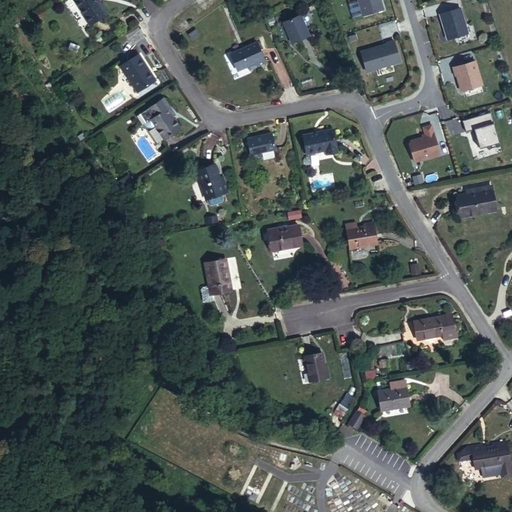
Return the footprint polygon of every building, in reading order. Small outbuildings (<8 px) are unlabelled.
[(95,0),(73,0),(88,23),(106,11),(101,2),(98,3),(95,0)] [(383,9),(380,0),(358,0),(363,15),(383,9)] [(468,33),(460,8),(440,14),(443,24),(444,24),(446,29),(445,30),(447,39),(468,33)] [(301,16),(283,23),(292,43),(309,35),(301,16)] [(400,62),(394,41),(361,51),(367,71),(400,62)] [(254,42),(230,53),(237,72),(245,68),(247,72),(265,65),(254,42)] [(136,55),(118,67),(136,94),(154,82),(136,55)] [(482,85),(475,61),(453,68),(455,76),(457,75),(461,91),(482,85)] [(147,124),(160,144),(176,134),(167,121),(171,119),(159,101),(144,111),(151,121),(147,124)] [(501,146),(491,112),(462,121),(466,132),(474,129),(480,149),(487,146),(488,150),(501,146)] [(440,154),(433,132),(425,135),(426,136),(411,141),(409,144),(415,162),(440,154)] [(332,138),(301,145),(305,163),(325,158),(326,164),(337,161),(332,138)] [(267,144),(242,151),(246,171),(255,169),(254,165),(271,162),(267,144)] [(210,178),(193,183),(206,219),(209,220),(220,216),(221,213),(219,208),(225,205),(223,198),(218,199),(215,191),(210,178)] [(467,190),(468,193),(492,189),(491,185),(467,190)] [(492,189),(468,193),(457,195),(461,216),(496,210),(492,189)] [(288,219),(301,218),(300,210),(287,211),(288,219)] [(301,221),(288,224),(290,231),(303,229),(301,221)] [(364,233),(347,236),(351,260),(380,256),(377,237),(366,239),(364,233)] [(285,237),(269,241),(275,265),(305,258),(301,239),(287,242),(285,237)] [(228,257),(208,262),(214,285),(207,286),(206,289),(208,299),(218,297),(216,291),(235,287),(228,257)] [(417,263),(410,264),(412,274),(419,273),(417,263)] [(452,314),(440,317),(443,335),(445,342),(458,338),(452,314)] [(443,335),(440,317),(415,323),(418,340),(443,335)] [(323,351),(303,355),(309,382),(328,378),(323,351)] [(406,387),(380,393),(384,410),(409,405),(406,387)] [(352,438),(360,443),(368,429),(361,424),(352,438)] [(470,447),(472,463),(474,472),(510,466),(506,442),(470,447)] [(456,466),(472,463),(470,447),(465,448),(454,457),(456,466)] [(511,479),(510,466),(481,471),(483,480),(501,477),(501,483),(511,480),(511,479)]
